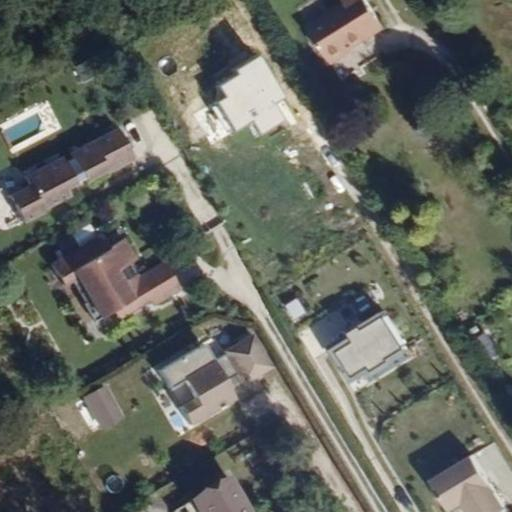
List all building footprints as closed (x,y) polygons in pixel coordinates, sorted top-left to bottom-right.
[(328,62),(383,28),(366,0),(340,0),(343,5),(307,26),(328,62)] [(103,172),(130,158),(114,126),(67,150),(69,155),(61,160),(58,156),(22,175),(26,185),(6,194),(20,221),(40,211),(39,208),(67,194),(62,185),(71,181),(72,183),(82,178),(83,180),(102,170),(103,172)] [(149,302),(177,286),(162,260),(136,275),(128,259),(133,257),(120,235),(107,242),(100,231),(49,261),(62,281),(76,274),(88,297),(82,300),(92,318),(112,307),(116,315),(146,296),(149,302)] [(404,345),(385,314),(364,326),(362,322),(349,330),(351,333),(330,346),(349,376),(371,362),(375,370),(391,360),(388,355),(404,345)] [(266,366),(247,334),(219,351),(221,353),(208,360),(197,342),(153,368),(164,387),(178,378),(189,397),(176,405),(187,424),(231,398),(221,381),(234,373),(239,382),(266,366)] [(120,417),(104,386),(84,396),(100,428),(120,417)] [(504,511),(507,510),(474,456),(432,482),(450,511),(453,511),(466,505),(470,511),(504,511)] [(214,493),(232,483),(228,475),(210,487),(214,493)] [(249,511),(232,483),(214,493),(210,487),(189,499),(196,511),(249,511)] [(196,511),(189,499),(170,511),(196,511)]
